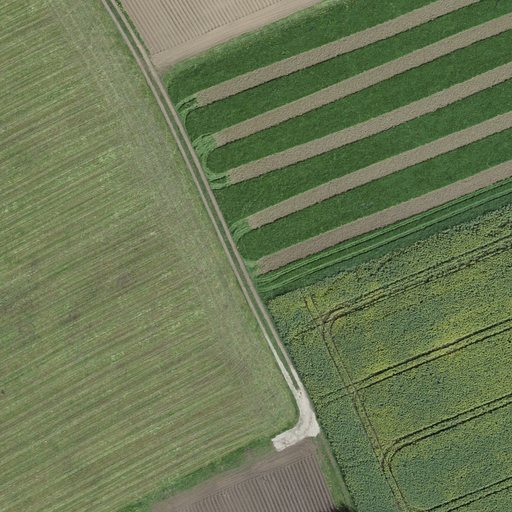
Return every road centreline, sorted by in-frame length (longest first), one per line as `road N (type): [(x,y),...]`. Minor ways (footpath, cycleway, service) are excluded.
road 1 (track): [(106,0),(148,68),(359,511)]
road 2 (track): [(308,418),(139,511)]
